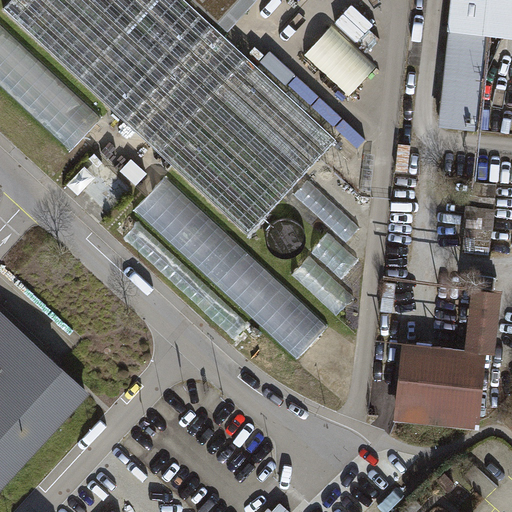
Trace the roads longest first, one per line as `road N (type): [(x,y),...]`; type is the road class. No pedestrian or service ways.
road 1 (residential): [(193,344),(0,165)]
road 2 (residential): [(37,511),(193,344)]
road 3 (residential): [(319,445),(193,344)]
